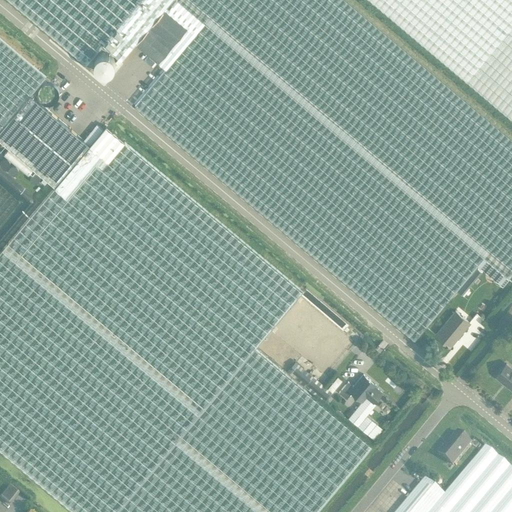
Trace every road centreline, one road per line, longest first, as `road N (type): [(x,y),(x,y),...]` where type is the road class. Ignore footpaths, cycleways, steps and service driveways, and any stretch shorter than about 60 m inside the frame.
road 1 (unclassified): [(458,389),(0,5)]
road 2 (unclassified): [(356,511),(458,389)]
